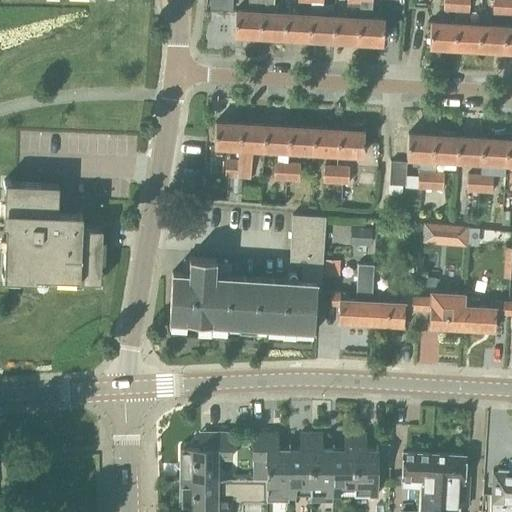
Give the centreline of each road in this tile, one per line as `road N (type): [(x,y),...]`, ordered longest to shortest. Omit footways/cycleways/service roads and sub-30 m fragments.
road 1 (residential): [(511,393),(287,381),(127,391)]
road 2 (residential): [(511,95),(176,74)]
road 3 (residential): [(127,391),(176,74)]
road 4 (unclassified): [(0,400),(127,391)]
road 5 (residential): [(130,511),(127,391)]
